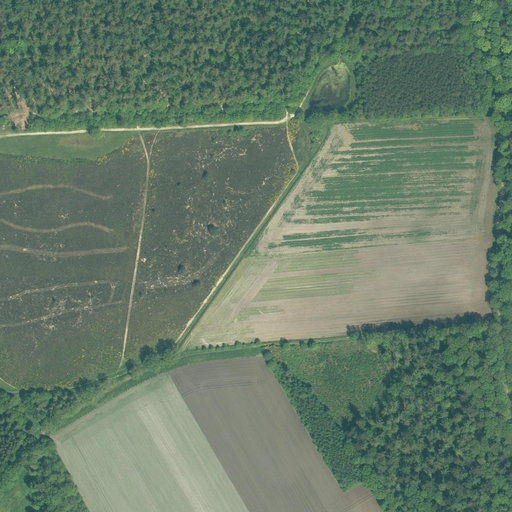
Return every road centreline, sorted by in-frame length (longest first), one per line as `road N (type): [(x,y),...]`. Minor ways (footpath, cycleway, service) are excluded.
road 1 (track): [(501,325),(208,352),(142,371),(40,436),(43,511)]
road 2 (track): [(353,0),(335,59),(280,122),(0,137)]
road 3 (track): [(511,140),(499,215),(501,325)]
